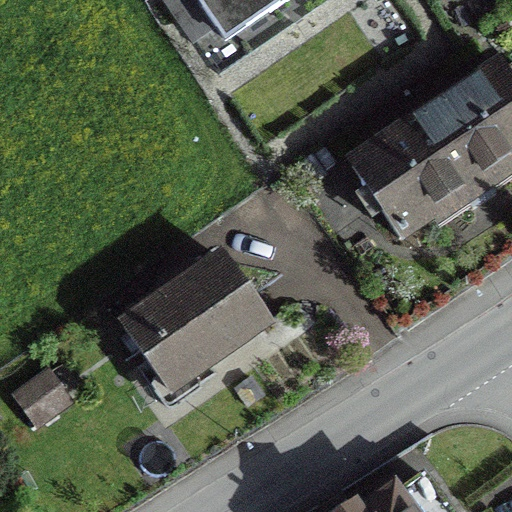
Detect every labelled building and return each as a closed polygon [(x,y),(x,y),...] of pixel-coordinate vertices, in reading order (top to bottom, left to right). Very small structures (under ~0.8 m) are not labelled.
[(178,0),(223,65),(317,0),(178,0)] [(484,185),(511,165),(511,91),(498,72),(349,172),(396,243),(459,201),(461,206),(487,189),(484,185)] [(166,398),(264,329),(219,264),(187,286),(178,274),(153,292),(161,304),(121,333),(166,398)] [(32,430),(56,412),(36,385),(12,403),(32,430)] [(443,511),(420,480),(391,500),(390,498),(369,511),(349,511),(348,511),(443,511)]
